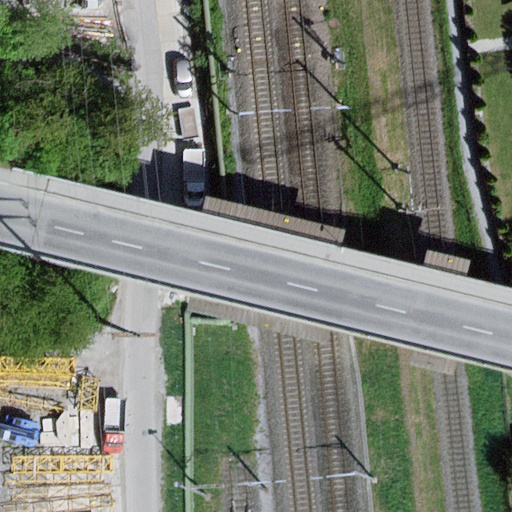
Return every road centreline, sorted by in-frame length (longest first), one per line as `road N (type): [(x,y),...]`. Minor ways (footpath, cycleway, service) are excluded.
road 1 (unclassified): [(0,213),(511,336)]
road 2 (track): [(511,314),(472,185)]
